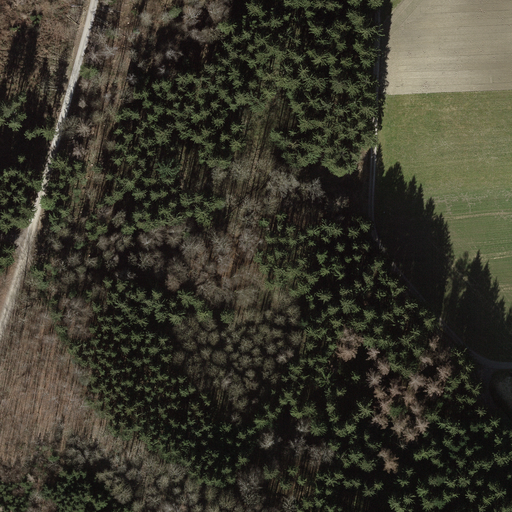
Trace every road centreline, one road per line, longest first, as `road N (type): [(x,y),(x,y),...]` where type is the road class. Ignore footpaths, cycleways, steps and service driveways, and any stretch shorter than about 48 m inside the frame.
road 1 (track): [(511,365),(475,358),(378,245),(372,220),(379,0)]
road 2 (track): [(93,0),(0,336)]
